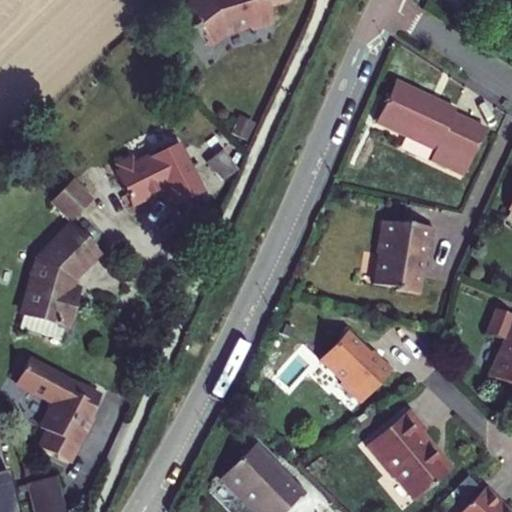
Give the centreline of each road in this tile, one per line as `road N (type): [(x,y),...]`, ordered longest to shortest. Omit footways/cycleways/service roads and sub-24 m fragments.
road 1 (residential): [(383,5),(243,313),(135,511)]
road 2 (residential): [(383,5),(511,88)]
